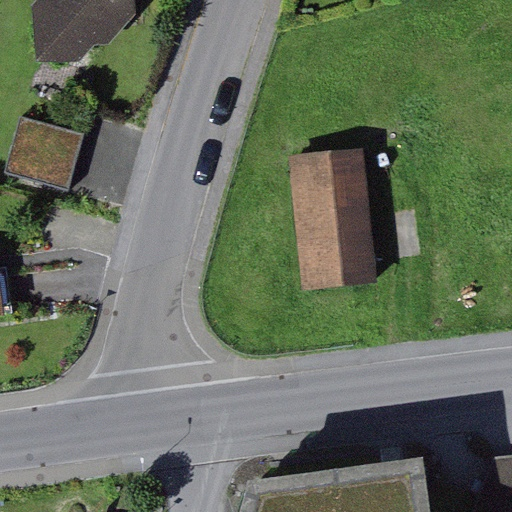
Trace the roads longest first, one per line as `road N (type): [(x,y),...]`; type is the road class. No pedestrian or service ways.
road 1 (residential): [(242,0),(152,292),(148,352),(157,424)]
road 2 (tertiary): [(511,379),(157,424)]
road 3 (tertiary): [(157,424),(0,445)]
